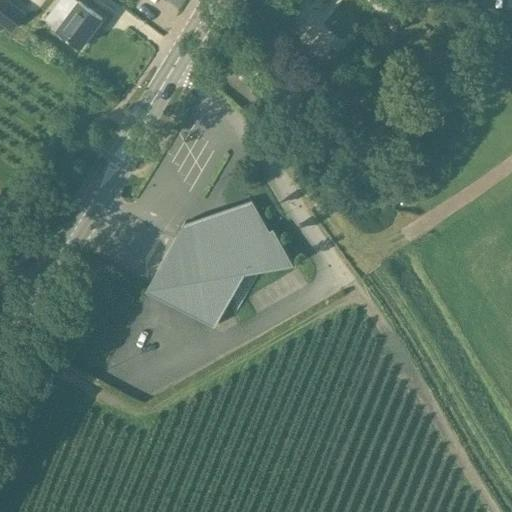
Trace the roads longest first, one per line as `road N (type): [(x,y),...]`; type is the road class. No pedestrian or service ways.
road 1 (track): [(175,69),(250,132),(381,275),(511,487)]
road 2 (tertiary): [(0,350),(218,0)]
